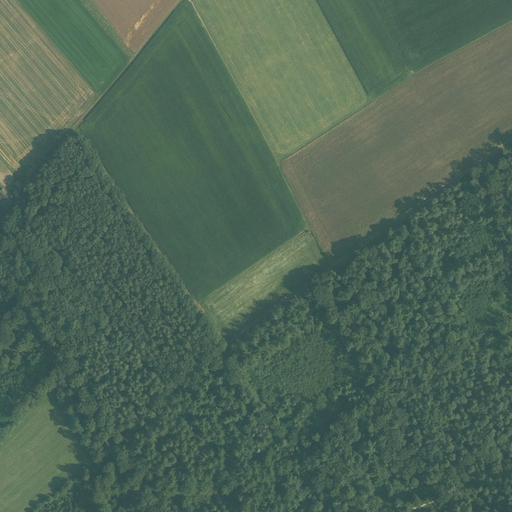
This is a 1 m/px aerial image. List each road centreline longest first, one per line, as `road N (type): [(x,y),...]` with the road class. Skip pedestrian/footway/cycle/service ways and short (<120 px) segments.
road 1 (track): [(0,222),(182,0)]
road 2 (track): [(226,346),(74,131)]
road 3 (track): [(102,433),(0,265)]
